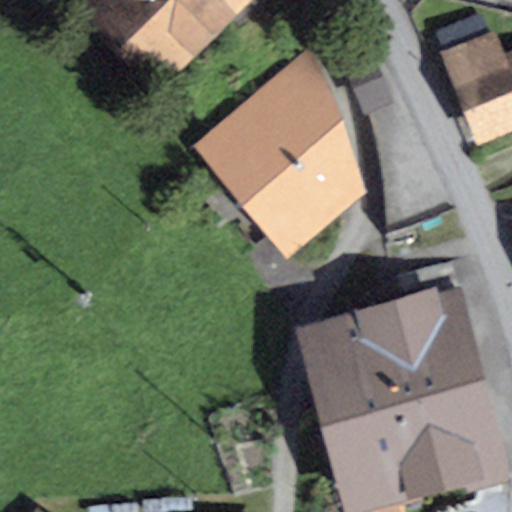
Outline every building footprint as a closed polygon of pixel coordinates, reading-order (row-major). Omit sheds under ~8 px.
[(100,0),(179,79),(258,0),(100,0)] [(511,129),(511,49),(498,55),(481,14),(442,29),(486,140),(511,129)] [(402,97),(380,46),(351,58),(373,109),(402,97)] [(198,144),(292,250),(360,191),(356,177),(364,171),(345,114),(302,53),(198,144)] [(494,371),(469,284),(446,291),(443,280),(312,318),(340,416),(494,371)] [(511,432),(494,371),(340,416),(367,511),(411,511),(407,496),(511,466),(511,432)] [(61,511),(41,499),(32,511),(61,511)]
